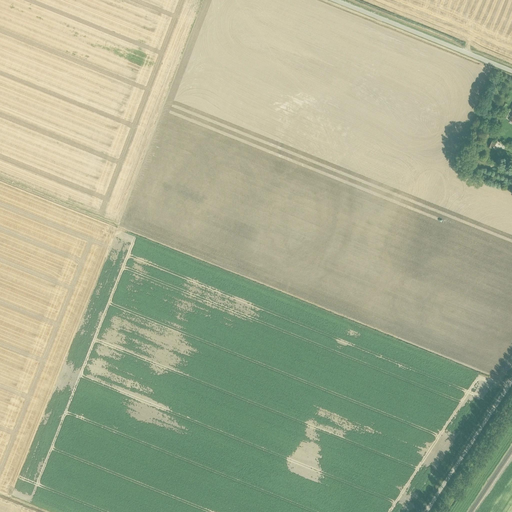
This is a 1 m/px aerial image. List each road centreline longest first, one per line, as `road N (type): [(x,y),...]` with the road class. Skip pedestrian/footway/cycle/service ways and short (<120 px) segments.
road 1 (unclassified): [(511,71),(332,0)]
road 2 (unclassified): [(426,511),(511,385)]
